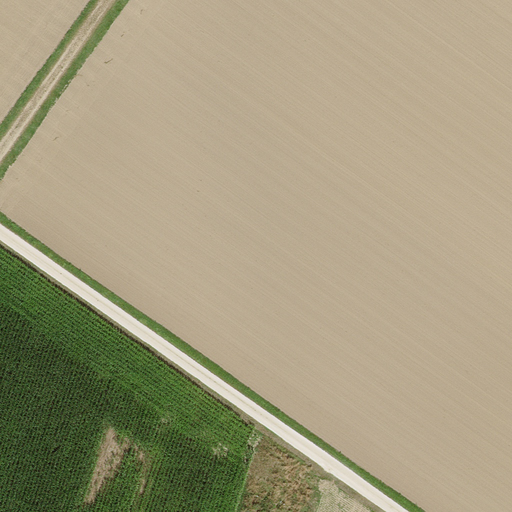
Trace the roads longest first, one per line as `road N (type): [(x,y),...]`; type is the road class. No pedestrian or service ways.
road 1 (track): [(393,511),(0,234)]
road 2 (track): [(92,0),(0,127)]
